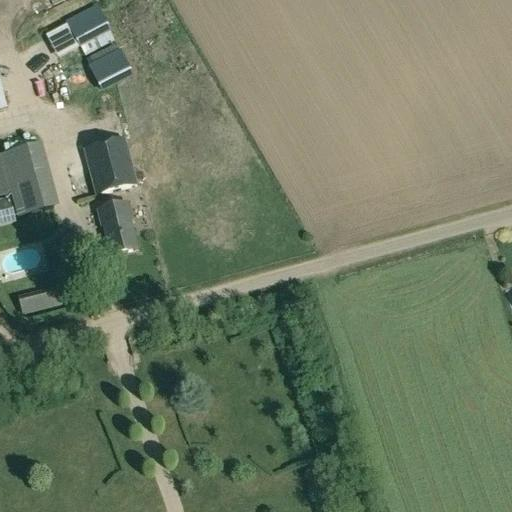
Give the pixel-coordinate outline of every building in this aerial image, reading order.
[(67,27),(79,51),(110,34),(98,11),(67,27)] [(121,55),(90,71),(102,94),(133,78),(121,55)] [(127,140),(82,151),(94,200),(139,189),(127,140)] [(0,198),(11,196),(1,157),(0,157),(0,198)] [(0,228),(12,226),(5,202),(0,203),(0,228)] [(103,227),(111,257),(138,251),(130,220),(129,220),(126,209),(100,216),(103,227)] [(63,290),(41,295),(45,311),(67,306),(63,290)] [(21,315),(38,308),(32,292),(15,299),(21,315)]
